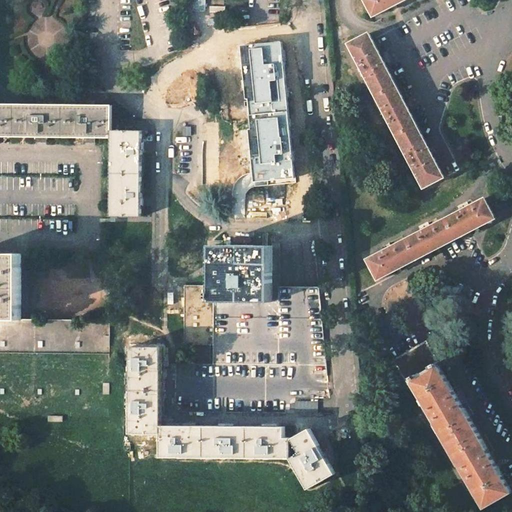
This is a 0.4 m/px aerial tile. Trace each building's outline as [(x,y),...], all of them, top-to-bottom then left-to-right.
[(406,0),(364,0),(374,17),(406,0)] [(395,81),(369,33),(348,44),(374,92),(395,81)] [(280,41),(239,45),(254,186),(295,182),(280,41)] [(420,130),(395,81),(374,92),(399,140),(420,130)] [(0,104),(0,136),(14,136),(14,104),(0,104)] [(43,105),(14,104),(14,136),(36,137),(36,142),(42,142),(46,142),(46,137),(63,137),(63,105),(46,105),(43,105)] [(91,105),(63,105),(63,137),(84,137),(84,142),(90,143),(95,143),(95,137),(111,137),(111,130),(112,105),(95,106),(91,105)] [(142,131),(111,130),(111,137),(111,173),(142,174),(142,150),(142,145),(142,142),(142,131)] [(445,178),(420,130),(399,140),(424,189),(445,178)] [(142,174),(111,173),(110,217),(141,217),(141,206),(141,202),(141,197),(142,174)] [(295,208),(306,208),(306,192),(295,192),(295,208)] [(496,219),(485,198),(446,218),(457,239),(496,219)] [(457,239),(446,218),(407,239),(417,260),(457,239)] [(417,260),(407,239),(367,259),(378,280),(417,260)] [(223,245),(214,245),(214,270),(214,285),(213,302),(272,302),(272,272),(273,245),(263,245),(223,245)] [(0,254),(0,318),(21,319),(21,254),(0,254)] [(206,294),(185,294),(185,313),(184,345),(213,345),(213,302),(214,285),(206,285),(206,294)] [(185,294),(206,294),(206,285),(185,285),(185,294)] [(0,318),(0,352),(104,354),(110,353),(110,320),(29,319),(21,319),(0,318)] [(311,383),(329,378),(318,337),(315,338),(313,331),(299,335),(302,347),(297,349),(301,364),(306,363),(311,383)] [(440,365),(426,342),(411,350),(394,360),(407,383),(412,380),(440,365)] [(163,347),(132,346),(132,390),(163,390),(163,364),(163,347)] [(476,428),(440,365),(412,380),(449,444),(476,428)] [(163,390),(132,390),(131,433),(162,433),(162,426),(162,410),(163,390)] [(185,426),(162,426),(162,433),(162,456),(205,457),(206,426),(185,426)] [(226,426),(206,426),(205,457),(248,457),(249,426),(226,426)] [(267,427),(249,426),(248,457),(291,458),(292,438),(285,437),(285,427),(267,427)] [(511,492),(511,491),(476,428),(449,444),(486,507),(511,492)] [(294,438),(292,438),(291,458),(309,488),(336,473),(331,465),(323,451),(310,429),(294,438)]
